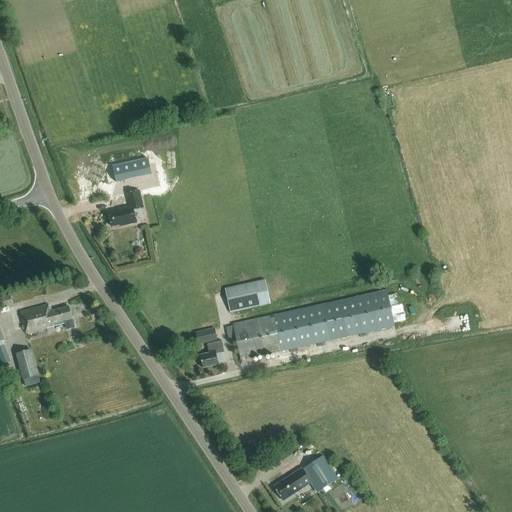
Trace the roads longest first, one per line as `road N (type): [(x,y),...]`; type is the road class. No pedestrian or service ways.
road 1 (tertiary): [(258,511),(49,196)]
road 2 (tertiary): [(49,196),(0,55)]
